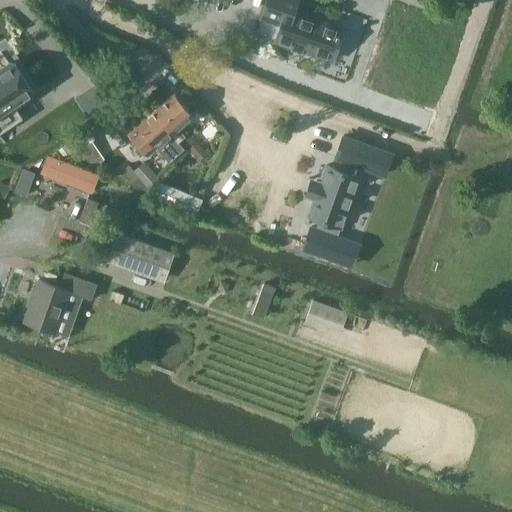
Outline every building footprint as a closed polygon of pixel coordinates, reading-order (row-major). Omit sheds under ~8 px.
[(266,0),(261,17),(281,24),(275,39),(316,54),(331,59),(342,28),(327,22),(294,11),(297,0),(266,0)] [(0,115),(30,95),(31,88),(14,64),(7,63),(0,67),(0,115)] [(155,110),(179,137),(185,132),(179,126),(192,115),(174,93),(155,110)] [(155,110),(132,130),(151,152),(159,144),(171,158),(186,145),(179,137),(155,110)] [(58,141),(66,152),(86,138),(79,128),(58,141)] [(205,150),(187,130),(179,137),(186,145),(197,157),(205,150)] [(311,227),(303,248),(323,255),(331,235),(335,236),(336,235),(339,226),(341,226),(359,176),(357,175),(360,166),(384,174),(392,153),(343,136),(336,157),(341,159),(338,169),(326,165),(320,181),(320,182),(316,180),(310,196),(315,198),(314,198),(308,215),(320,219),(317,229),(311,227)] [(44,156),(37,173),(93,194),(99,177),(44,156)] [(154,175),(142,163),(134,172),(127,165),(118,174),(136,193),(154,175)] [(29,193),(37,169),(25,165),(16,188),(29,193)] [(202,201),(162,183),(155,199),(195,216),(202,201)] [(99,201),(88,197),(79,220),(90,224),(99,201)] [(116,234),(107,258),(164,279),(173,254),(116,234)] [(91,300),(96,284),(64,273),(59,287),(39,280),(24,322),(54,333),(69,292),(91,300)] [(253,313),(264,317),(276,287),(264,282),(253,313)] [(348,311),(313,299),(304,323),(339,336),(348,311)]
